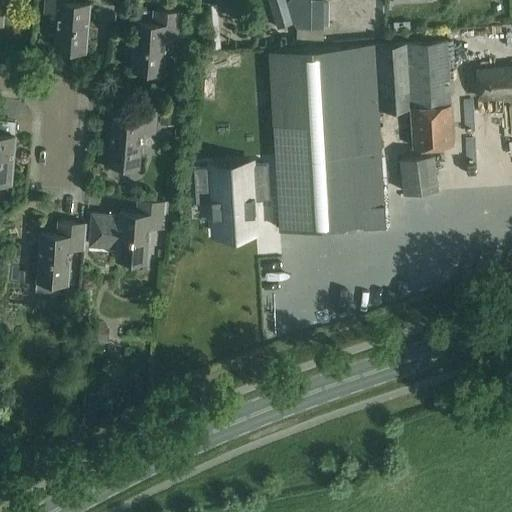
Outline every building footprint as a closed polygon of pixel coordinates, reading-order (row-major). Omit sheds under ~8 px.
[(84,50),(85,50),(89,3),(72,1),(72,0),(46,0),(45,12),(58,13),(55,48),(56,48),(57,42),(85,45),(84,50)] [(296,0),(296,42),(324,41),(323,0),(296,0)] [(287,2),(271,7),(277,27),(293,22),(287,2)] [(154,22),(136,21),(133,68),(134,69),(135,63),(163,65),(162,70),(163,70),(166,36),(179,37),(180,10),(154,9),(154,22)] [(394,23),(394,31),(410,30),(410,22),(394,23)] [(448,41),(376,45),(376,44),(269,50),(279,229),(386,223),(380,109),(411,107),(413,148),(454,146),(448,41)] [(511,66),(490,68),(477,69),(479,97),(511,94),(511,66)] [(24,120),(27,108),(7,102),(3,114),(24,120)] [(138,165),(139,165),(142,131),(155,132),(157,106),(131,104),(130,117),(113,115),(109,163),(110,163),(111,158),(139,160),(138,165)] [(9,182),(11,182),(15,134),(0,132),(0,175),(10,176),(9,182)] [(405,192),(439,188),(435,154),(401,158),(405,192)] [(215,166),(194,167),(196,202),(212,201),(214,232),(256,230),(254,199),(270,198),(268,163),(248,164),(248,178),(215,180),(215,166)] [(146,260),(147,260),(150,225),(163,226),(165,200),(139,198),(138,211),(121,210),(121,215),(93,212),(90,244),(118,246),(117,257),(118,257),(119,252),(147,254),(146,260)] [(67,281),(68,281),(71,247),(84,248),(86,222),(60,220),(59,233),(42,231),(38,279),(39,279),(40,274),(67,276),(67,281)] [(102,321),(86,320),(86,338),(106,339),(106,327),(102,327),(102,321)]
